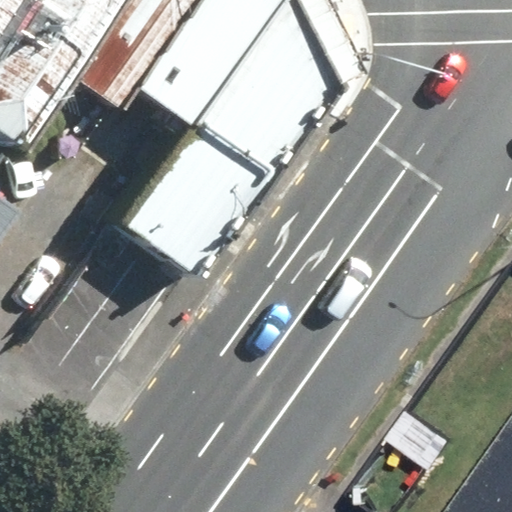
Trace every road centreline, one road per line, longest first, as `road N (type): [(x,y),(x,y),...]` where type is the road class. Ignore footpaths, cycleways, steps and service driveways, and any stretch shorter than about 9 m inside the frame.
road 1 (primary): [(511,32),(456,143),(352,292)]
road 2 (primary): [(352,292),(189,511)]
road 3 (primary): [(511,150),(352,292)]
